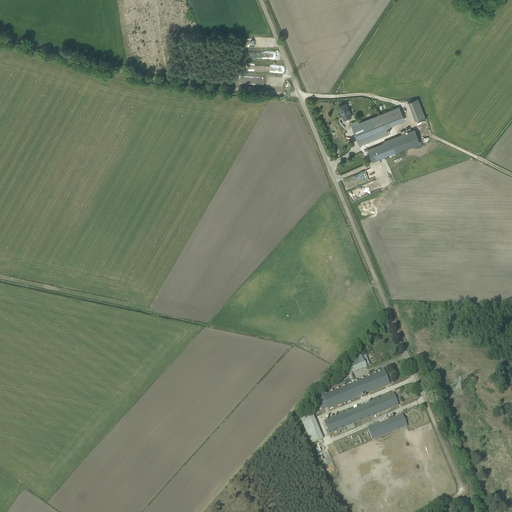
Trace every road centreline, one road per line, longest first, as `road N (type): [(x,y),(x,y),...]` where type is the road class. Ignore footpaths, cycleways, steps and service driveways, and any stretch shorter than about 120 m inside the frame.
road 1 (unclassified): [(461,488),(262,0)]
road 2 (track): [(0,38),(104,68),(302,96)]
road 3 (track): [(0,276),(125,303)]
